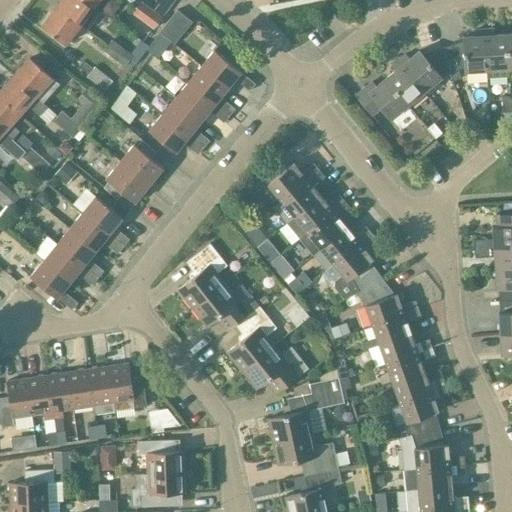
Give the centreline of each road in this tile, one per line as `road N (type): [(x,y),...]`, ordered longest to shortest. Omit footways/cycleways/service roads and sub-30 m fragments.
road 1 (residential): [(125,294),(297,87)]
road 2 (residential): [(238,511),(215,405),(125,294)]
road 3 (residential): [(495,430),(459,349),(447,273),(409,223)]
road 4 (residential): [(497,0),(402,14),(351,38),(297,87)]
road 5 (residential): [(409,223),(297,87)]
road 6 (residential): [(0,337),(103,320),(125,294)]
road 7 (residential): [(409,223),(511,139)]
